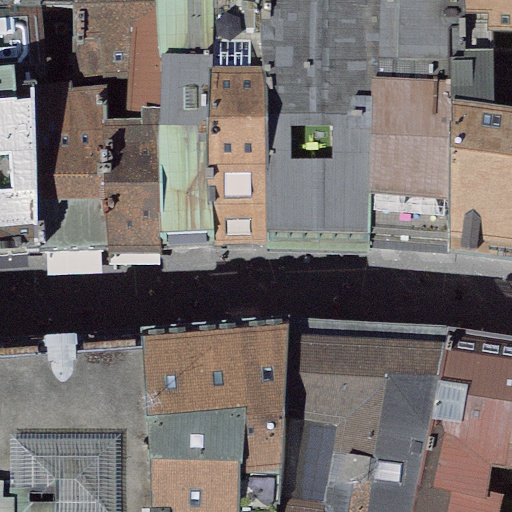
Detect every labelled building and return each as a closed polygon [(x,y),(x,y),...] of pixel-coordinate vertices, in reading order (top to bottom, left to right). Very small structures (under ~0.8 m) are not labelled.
[(0,0),(0,32),(81,27),(81,0),(0,0)] [(167,268),(167,248),(166,124),(166,73),(162,0),(81,0),(81,27),(77,100),(112,101),(113,136),(117,269),(167,268)] [(167,248),(223,248),(225,87),(220,75),(218,0),(162,0),(166,73),(166,124),(167,248)] [(273,88),(270,13),(268,0),(218,0),(220,75),(225,87),(223,248),(223,258),(273,259),(273,88)] [(341,268),(378,267),(383,104),(391,20),(387,0),(268,0),(270,13),(273,88),(273,259),(274,268),(341,268)] [(476,30),(475,0),(387,0),(391,20),(383,104),(465,108),(465,76),(488,77),(488,68),(511,67),(511,52),(511,31),(476,30)] [(465,76),(465,108),(466,125),(511,131),(511,0),(475,0),(476,30),(511,31),(511,52),(511,67),(488,68),(488,77),(465,76)] [(0,32),(0,119),(40,119),(41,100),(77,100),(81,27),(0,32)] [(43,271),(117,269),(113,136),(112,101),(77,100),(41,100),(40,119),(43,271)] [(458,275),(466,125),(465,108),(383,104),(378,267),(458,275)] [(0,271),(43,271),(40,119),(0,119),(0,271)] [(458,275),(511,284),(511,131),(466,125),(458,275)] [(303,336),(153,340),(153,511),(291,511),(299,436),(303,336)] [(418,511),(450,337),(303,336),(299,436),(356,443),(345,511),(418,511)] [(511,511),(511,349),(450,337),(418,511),(511,511)] [(153,511),(153,340),(0,348),(0,511),(153,511)]
